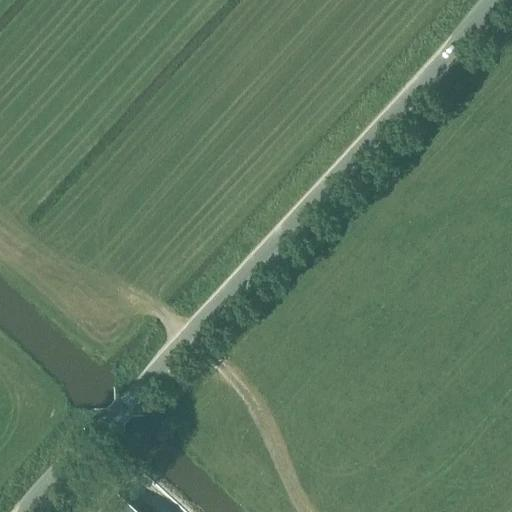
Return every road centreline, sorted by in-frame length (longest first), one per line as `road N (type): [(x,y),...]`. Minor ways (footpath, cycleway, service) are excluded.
road 1 (unclassified): [(28,511),(499,0)]
road 2 (track): [(0,230),(42,269),(145,307),(243,394),(301,511)]
